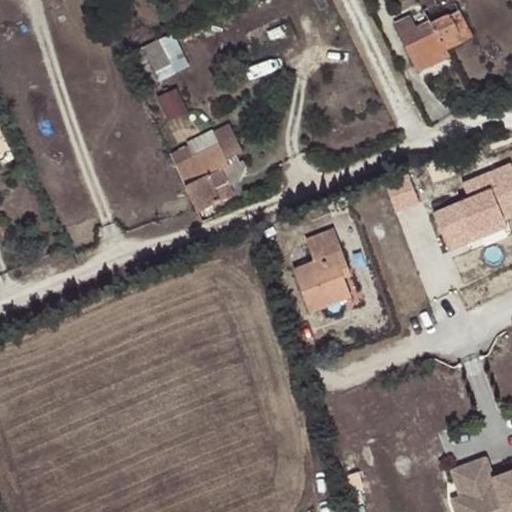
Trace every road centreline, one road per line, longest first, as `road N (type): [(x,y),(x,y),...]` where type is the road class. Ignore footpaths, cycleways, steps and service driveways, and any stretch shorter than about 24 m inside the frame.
road 1 (unclassified): [(0,319),(446,134),(511,116)]
road 2 (track): [(126,267),(60,81),(42,0)]
road 3 (track): [(446,134),(359,0)]
